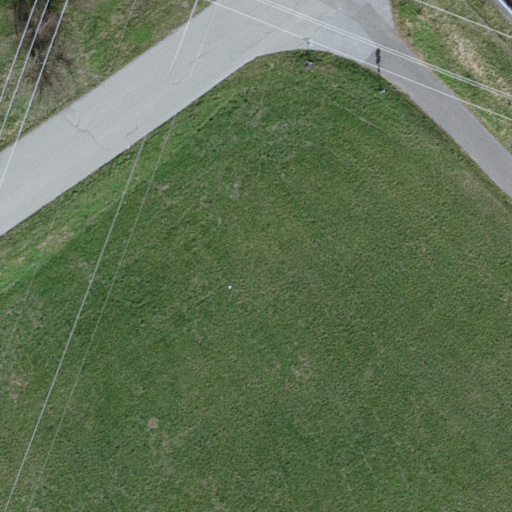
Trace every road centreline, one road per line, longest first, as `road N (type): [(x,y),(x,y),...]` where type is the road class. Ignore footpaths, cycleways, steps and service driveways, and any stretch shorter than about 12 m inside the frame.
road 1 (unclassified): [(0,192),(274,0)]
road 2 (unclassified): [(347,0),(511,175)]
